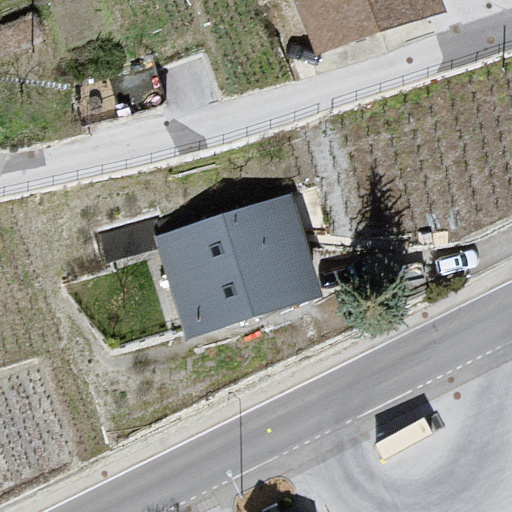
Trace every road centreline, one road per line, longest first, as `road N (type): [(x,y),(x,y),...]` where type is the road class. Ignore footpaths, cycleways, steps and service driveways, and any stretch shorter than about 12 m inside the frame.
road 1 (unclassified): [(487,44),(116,161),(0,183)]
road 2 (tertiary): [(139,511),(511,334)]
